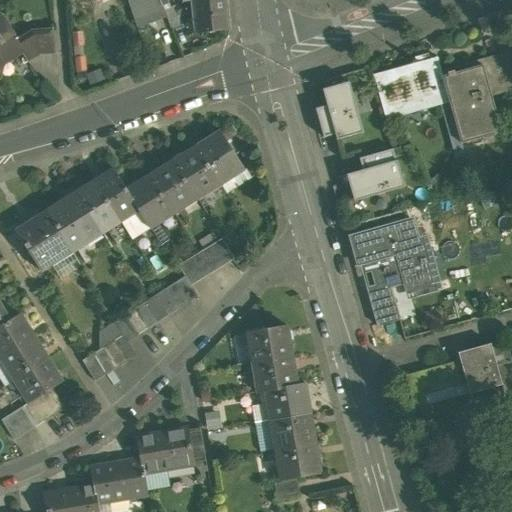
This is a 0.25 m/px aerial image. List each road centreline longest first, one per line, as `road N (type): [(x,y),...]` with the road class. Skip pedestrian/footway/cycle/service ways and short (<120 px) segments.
road 1 (residential): [(0,481),(114,423),(277,260),(317,248)]
road 2 (residential): [(0,154),(266,62)]
road 3 (tertiary): [(317,248),(390,511)]
road 4 (tertiary): [(266,62),(317,248)]
road 5 (tertiary): [(426,0),(266,62)]
